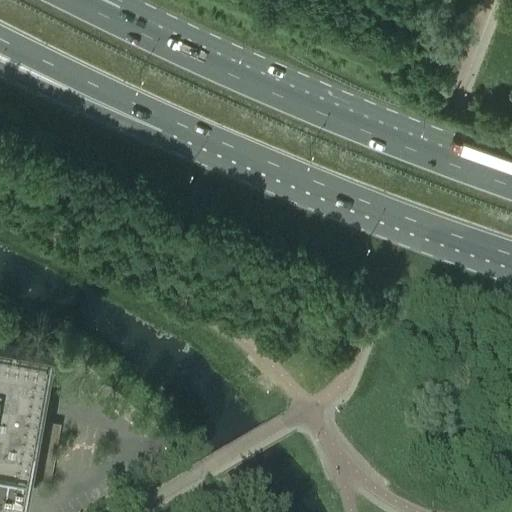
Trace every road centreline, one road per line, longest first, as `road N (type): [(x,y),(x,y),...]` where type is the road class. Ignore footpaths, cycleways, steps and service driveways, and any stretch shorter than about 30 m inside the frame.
road 1 (trunk): [(511,186),(323,115),(111,19)]
road 2 (trunk): [(165,118),(511,255)]
road 3 (trunk): [(0,36),(165,118)]
road 4 (trunk): [(0,59),(165,118)]
